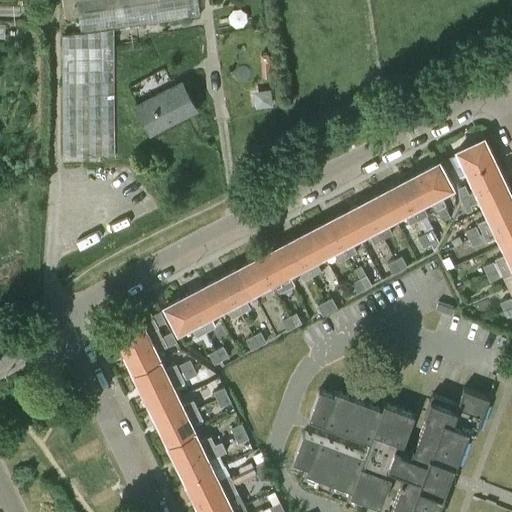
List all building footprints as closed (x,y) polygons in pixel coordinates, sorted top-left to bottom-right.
[(200,14),(197,0),(76,0),(81,31),(61,34),(63,154),(114,154),(113,27),(200,14)] [(182,81),(135,105),(149,132),(196,108),(182,81)] [(268,88),(257,89),(254,94),(255,105),(270,103),(268,88)] [(456,147),(466,168),(492,156),(482,135),(456,147)] [(452,156),(445,160),(454,178),(461,175),(455,164),(456,163),(452,156)] [(502,177),(492,156),(466,168),(476,189),(502,177)] [(441,160),(417,172),(430,198),(436,209),(437,209),(443,220),(450,216),(445,205),(446,204),(440,193),(454,185),(441,160)] [(399,182),(418,219),(428,214),(421,202),(430,198),(417,172),(399,182)] [(511,195),(502,177),(476,189),(471,192),(461,197),(460,197),(466,211),(472,208),(470,204),(481,199),(485,208),(511,195)] [(418,219),(399,182),(381,191),(395,216),(403,212),(409,223),(418,219)] [(461,197),(471,192),(467,183),(457,188),(461,197)] [(381,191),(364,200),(383,237),(392,232),(386,221),(395,216),(381,191)] [(477,222),(482,231),(511,216),(511,197),(511,195),(485,208),(489,216),(477,222)] [(383,237),(364,200),(346,210),(359,235),(368,230),(374,242),(383,237)] [(359,235),(346,210),(328,219),(348,256),(357,251),(351,239),(359,235)] [(511,238),(511,216),(482,231),(486,240),(498,235),(502,243),(511,238)] [(310,228),(324,254),(332,249),(338,261),(348,256),(328,219),(310,228)] [(465,230),(469,237),(479,232),(476,224),(465,230)] [(324,254),(310,228),(293,238),(312,275),(321,270),(315,258),(324,254)] [(432,228),(425,232),(431,242),(438,238),(432,228)] [(423,247),(431,242),(425,232),(417,236),(423,247)] [(472,245),(480,241),(483,240),(479,232),(469,237),(472,245)] [(312,275),(293,238),(275,247),(288,272),(297,268),(303,279),(312,275)] [(511,238),(502,243),(506,252),(494,258),(499,267),(511,261),(511,238)] [(257,256),(277,293),(286,288),(280,277),(288,272),(275,247),(257,256)] [(396,258),(401,268),(407,265),(402,254),(396,258)] [(240,265),(253,291),(261,286),(268,298),(277,293),(257,256),(240,265)] [(387,262),(393,273),(401,268),(396,258),(387,262)] [(483,265),(486,273),(497,268),(493,260),(483,265)] [(511,261),(499,267),(503,277),(511,272),(511,261)] [(357,271),(360,277),(365,287),(372,284),(361,264),(355,267),(357,271)] [(240,265),(222,275),(241,312),(250,307),(244,295),(253,291),(240,265)] [(501,275),(497,268),(486,273),(490,280),(501,275)] [(365,287),(360,277),(357,271),(348,276),(357,292),(365,287)] [(222,275),(204,284),(217,310),(226,305),(232,317),(241,312),(222,275)] [(206,330),(213,327),(215,326),(209,314),(217,310),(204,284),(186,293),(206,330)] [(206,330),(186,293),(165,305),(178,330),(191,324),(197,335),(206,330)] [(324,300),(330,310),(337,307),(332,296),(324,300)] [(503,309),(511,304),(511,299),(510,296),(499,301),(503,309)] [(322,314),(330,310),(324,300),(317,304),(322,314)] [(511,314),(511,304),(503,309),(507,317),(511,314)] [(152,314),(154,317),(157,324),(166,320),(161,310),(152,314)] [(294,326),(301,322),(296,311),(288,315),(294,326)] [(253,334),(259,345),(266,341),(260,330),(253,315),(245,319),(253,334)] [(281,319),(286,329),(294,326),(288,315),(281,319)] [(114,331),(125,353),(151,340),(147,332),(158,327),(157,324),(154,317),(142,322),(140,319),(114,331)] [(216,348),(221,359),(229,355),(223,344),(222,345),(213,327),(206,330),(215,348),(216,348)] [(169,345),(177,341),(172,330),(163,334),(169,345)] [(251,348),(259,345),(253,334),(246,338),(251,348)] [(134,372),(160,359),(155,351),(167,345),(162,335),(151,340),(125,353),(134,372)] [(216,348),(215,348),(208,352),(214,363),(221,359),(216,348)] [(179,363),(183,370),(193,365),(190,358),(179,363)] [(134,372),(142,390),(180,372),(176,362),(164,368),(160,359),(134,372)] [(197,373),(193,365),(183,370),(186,378),(197,373)] [(142,390),(151,408),(177,395),(173,387),(185,381),(180,372),(142,390)] [(213,391),(217,398),(228,393),(224,386),(213,391)] [(489,396),(488,396),(463,387),(457,402),(432,393),(425,413),(426,413),(414,445),(413,444),(410,453),(400,449),(414,412),(384,401),(382,406),(335,389),(331,401),(316,395),(292,459),(307,465),(305,471),(351,488),(350,493),(380,505),(393,468),(403,471),(400,479),(401,480),(389,511),(388,511),(387,511),(436,511),(447,486),(445,485),(451,470),(452,471),(468,429),(476,432),(489,396)] [(228,393),(217,398),(221,406),(231,401),(228,393)] [(151,408),(160,426),(198,408),(193,398),(181,404),(177,395),(151,408)] [(168,444),(194,431),(190,423),(202,417),(198,408),(160,426),(168,444)] [(245,429),(241,422),(230,427),(234,435),(245,429)] [(234,435),(238,441),(238,442),(249,437),(245,429),(234,435)] [(168,444),(177,462),(215,444),(215,443),(211,434),(198,440),(194,431),(168,444)] [(226,450),(225,447),(221,440),(215,443),(215,444),(177,462),(187,482),(212,469),(207,459),(226,450)] [(263,460),(253,465),(256,472),(267,467),(263,460)] [(196,501),(234,483),(234,484),(256,473),(256,472),(253,465),(252,464),(230,475),(225,463),(212,469),(187,482),(196,501)] [(271,475),(267,467),(256,472),(256,473),(260,480),(271,475)] [(196,501),(201,511),(224,511),(232,509),(227,498),(239,493),(234,484),(234,483),(196,501)] [(275,511),(283,508),(280,501),(269,506),(271,511),(275,511)] [(224,511),(247,511),(244,503),(232,509),(224,511)]
